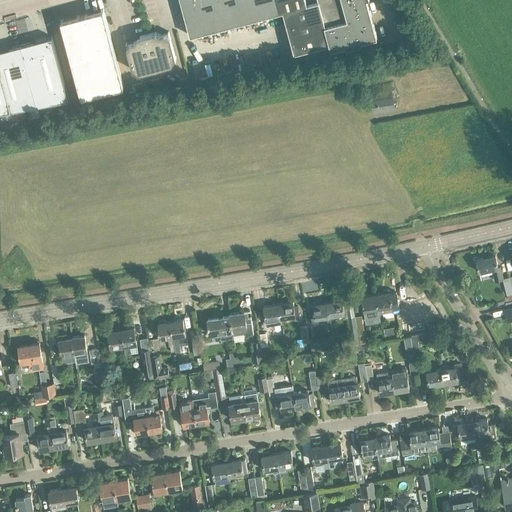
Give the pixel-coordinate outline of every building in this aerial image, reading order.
[(214,29),(206,0),(181,0),(191,35),(214,29)] [(206,0),(214,29),(237,22),(231,0),(206,0)] [(231,0),(237,22),(261,16),(256,0),(231,0)] [(256,0),(261,16),(284,10),(281,0),(256,0)] [(281,0),(284,10),(307,4),(306,3),(305,0),(281,0)] [(307,4),(284,10),(295,52),(329,43),(325,25),(318,0),(317,0),(306,3),(307,4)] [(367,0),(318,0),(325,25),(371,13),(367,0)] [(81,97),(124,86),(103,8),(61,20),(81,97)] [(371,13),(325,25),(329,43),(330,43),(331,49),(378,36),(371,13)] [(173,63),(176,57),(171,35),(170,35),(169,31),(160,33),(156,31),(138,36),(135,39),(126,42),(127,46),(127,47),(133,69),(139,72),(173,63)] [(34,41),(21,45),(38,105),(69,99),(52,36),(47,38),(48,40),(34,44),(33,42),(34,42),(34,41)] [(11,51),(0,53),(0,69),(11,111),(38,105),(21,45),(9,48),(10,48),(11,51)] [(0,112),(11,111),(0,69),(0,112)] [(374,112),(396,108),(392,89),(370,93),(374,112)] [(477,259),(480,272),(493,269),(495,280),(503,279),(501,266),(498,267),(496,255),(477,259)] [(511,294),(511,288),(509,277),(503,279),(507,295),(511,294)] [(420,286),(408,288),(410,303),(411,310),(424,308),(423,300),(420,286)] [(384,292),(376,293),(380,313),(394,311),(394,312),(400,311),(396,291),(391,292),(391,291),(390,291),(390,289),(383,290),(384,292)] [(371,294),(362,296),(364,310),(365,315),(380,313),(376,293),(371,294)] [(313,306),(309,307),(312,325),(331,322),(330,316),(331,316),(328,301),(327,302),(327,300),(327,302),(322,302),(321,299),(314,301),(314,304),(313,304),(313,306)] [(342,299),(328,301),(331,316),(344,314),(342,299)] [(279,303),(282,318),(294,316),(295,320),(300,319),(298,306),(294,306),(293,301),(279,303)] [(283,323),(282,318),(279,303),(264,306),(268,326),(283,323)] [(230,316),(234,336),(246,334),(246,335),(254,334),(251,317),(246,318),(245,312),(230,314),(230,316)] [(362,315),(355,316),(358,335),(365,334),(362,315)] [(235,339),(234,336),(230,316),(208,319),(211,335),(221,333),(222,341),(235,339)] [(360,344),(358,335),(355,316),(349,317),(353,345),(360,344)] [(184,318),(171,321),(176,350),(180,350),(179,345),(188,343),(186,334),(184,318)] [(160,322),(158,323),(160,338),(168,337),(169,346),(170,345),(171,351),(175,351),(176,350),(171,321),(165,321),(165,319),(159,320),(160,322)] [(309,338),(307,325),(301,326),(303,339),(309,338)] [(122,328),(125,345),(126,354),(132,353),(130,344),(137,343),(134,326),(122,328)] [(125,345),(122,328),(108,331),(111,347),(125,345)] [(260,333),(262,346),(268,345),(266,332),(260,333)] [(417,334),(418,341),(430,339),(429,332),(417,334)] [(419,347),(418,341),(417,334),(411,336),(413,348),(419,347)] [(85,335),(73,336),(77,360),(76,360),(76,362),(89,360),(87,350),(88,350),(85,335)] [(64,362),(76,360),(77,360),(73,336),(59,339),(62,355),(62,354),(64,362)] [(317,343),(318,350),(334,347),(332,337),(327,338),(327,341),(317,343)] [(200,354),(199,341),(192,342),(194,354),(200,354)] [(23,367),(30,366),(31,369),(44,367),(40,342),(19,345),(21,362),(22,362),(23,367)] [(260,342),(254,343),(256,354),(252,354),(254,363),(263,361),(260,342)] [(99,348),(89,349),(92,363),(101,361),(99,348)] [(153,373),(150,357),(149,349),(142,350),(146,374),(153,373)] [(159,355),(152,357),(155,378),(169,375),(168,367),(167,367),(167,368),(161,369),(159,355)] [(108,356),(102,357),(103,368),(110,367),(108,356)] [(205,370),(212,369),(221,367),(220,360),(204,363),(205,370)] [(441,365),(442,368),(444,383),(451,382),(452,384),(458,383),(458,380),(459,380),(464,379),(462,362),(456,363),(456,366),(447,367),(447,364),(441,365)] [(58,363),(52,364),(55,383),(61,382),(58,363)] [(366,365),(368,380),(374,379),(372,364),(366,365)] [(359,366),(361,382),(368,380),(365,365),(359,366)] [(221,367),(212,369),(214,382),(215,387),(216,390),(217,398),(227,397),(226,393),(225,393),(221,367)] [(406,368),(392,371),(395,391),(401,390),(402,392),(409,391),(408,389),(410,388),(406,368)] [(429,385),(444,383),(442,368),(427,371),(429,385)] [(312,390),(318,389),(315,370),(309,371),(312,390)] [(380,393),(395,391),(392,371),(377,373),(380,393)] [(18,386),(16,372),(8,373),(11,387),(18,386)] [(325,387),(323,374),(317,376),(319,388),(325,387)] [(357,376),(343,378),(346,399),(360,396),(358,382),(357,376)] [(266,377),(258,379),(260,392),(268,391),(266,377)] [(276,396),(273,377),(267,378),(270,397),(276,396)] [(331,401),(346,399),(343,378),(328,381),(329,387),(331,401)] [(41,385),(42,390),(43,397),(55,395),(56,395),(54,383),(47,384),(41,385)] [(282,409),(297,407),(294,393),(293,385),(286,386),(287,394),(279,395),(282,409)] [(42,390),(34,392),(35,399),(43,397),(42,390)] [(174,390),(168,391),(171,407),(177,406),(174,390)] [(216,390),(209,392),(211,408),(219,406),(217,398),(216,390)] [(309,390),(294,393),(297,407),(311,405),(311,404),(315,404),(313,392),(309,392),(309,390)] [(249,393),(243,394),(244,401),(247,417),(261,415),(257,392),(249,393)] [(229,397),(231,403),(230,403),(232,420),(247,417),(244,401),(243,394),(229,397)] [(170,408),(168,396),(161,397),(163,409),(170,408)] [(130,397),(122,398),(126,422),(135,420),(137,433),(150,431),(147,415),(146,407),(132,409),(130,397)] [(200,398),(193,399),(197,423),(210,421),(207,405),(206,402),(201,402),(200,398)] [(197,423),(193,399),(186,400),(186,401),(180,402),(184,425),(197,423)] [(72,404),(65,406),(68,423),(74,422),(72,404)] [(154,405),(146,407),(147,415),(150,431),(163,429),(160,413),(159,409),(155,410),(154,405)] [(73,410),(75,422),(86,421),(84,408),(73,410)] [(88,441),(102,439),(98,411),(93,412),(95,425),(85,427),(88,441)] [(103,411),(98,411),(102,439),(117,437),(113,414),(103,415),(103,411)] [(25,416),(26,419),(28,430),(35,429),(32,415),(25,416)] [(51,419),(55,447),(69,444),(67,430),(57,431),(55,418),(51,419)] [(487,418),(473,421),(476,441),(490,439),(497,438),(494,424),(489,425),(487,418)] [(27,430),(28,430),(26,419),(10,421),(12,432),(3,434),(6,453),(8,453),(8,455),(16,454),(15,452),(23,451),(21,435),(28,434),(27,430)] [(55,447),(51,419),(45,420),(47,433),(38,435),(40,449),(55,447)] [(476,441),(473,421),(458,423),(461,437),(462,444),(476,441)] [(439,426),(425,429),(428,450),(452,446),(450,432),(440,434),(439,426)] [(428,450),(425,429),(410,431),(411,439),(401,440),(403,454),(428,450)] [(378,451),(379,457),(380,464),(385,463),(384,456),(400,454),(398,439),(391,440),(390,434),(375,437),(378,451)] [(362,439),(361,439),(363,453),(364,453),(365,460),(379,457),(378,451),(375,437),(368,438),(368,435),(361,437),(362,439)] [(341,442),(327,445),(330,467),(335,466),(334,458),(343,457),(341,442)] [(324,468),(330,467),(327,445),(312,447),(315,465),(323,464),(324,468)] [(279,467),(280,472),(286,470),(285,466),(293,465),(291,450),(277,453),(279,467)] [(263,455),(262,455),(264,470),(272,468),(273,473),(280,472),(279,467),(277,453),(269,454),(269,451),(262,453),(263,455)] [(353,455),(356,473),(362,472),(359,454),(353,455)] [(227,461),(230,475),(244,473),(248,472),(245,458),(241,459),(227,461)] [(229,476),(230,475),(227,461),(212,464),(216,484),(230,481),(229,476)] [(350,480),(357,479),(354,461),(347,462),(350,480)] [(492,469),(496,468),(495,461),(484,463),(486,473),(493,472),(492,469)] [(480,483),(486,482),(483,464),(477,465),(480,483)] [(311,467),(305,468),(309,491),(315,490),(311,467)] [(308,487),(304,468),(298,470),(301,488),(308,487)] [(180,469),(166,471),(169,491),(183,488),(180,469)] [(155,493),(169,491),(166,471),(152,473),(155,493)] [(432,487),(430,472),(419,474),(422,489),(432,487)] [(255,477),(258,495),(264,494),(261,476),(255,477)] [(506,506),(511,505),(511,476),(501,478),(506,506)] [(128,477),(115,480),(118,499),(124,498),(125,501),(132,500),(131,497),(128,477)] [(251,496),(258,495),(255,477),(248,478),(251,496)] [(115,480),(100,482),(103,502),(104,506),(104,508),(118,505),(118,499),(115,480)] [(366,483),(368,498),(376,497),(373,482),(366,483)] [(212,484),(205,485),(208,503),(214,502),(212,484)] [(195,508),(203,506),(199,485),(191,487),(195,508)] [(77,486),(64,488),(66,503),(79,500),(77,486)] [(64,488),(49,490),(52,505),(53,510),(66,507),(65,503),(66,503),(64,488)] [(320,506),(318,491),(303,494),(305,509),(320,506)] [(26,497),(16,499),(18,511),(40,511),(41,511),(35,511),(32,493),(25,495),(26,497)] [(139,508),(146,507),(144,495),(137,496),(139,508)] [(472,511),(479,511),(476,496),(444,501),(445,511),(472,511)] [(418,511),(417,502),(411,503),(410,498),(398,499),(399,505),(385,507),(386,511),(418,511)] [(364,511),(363,501),(352,503),(352,505),(340,507),(340,511),(364,511)]
